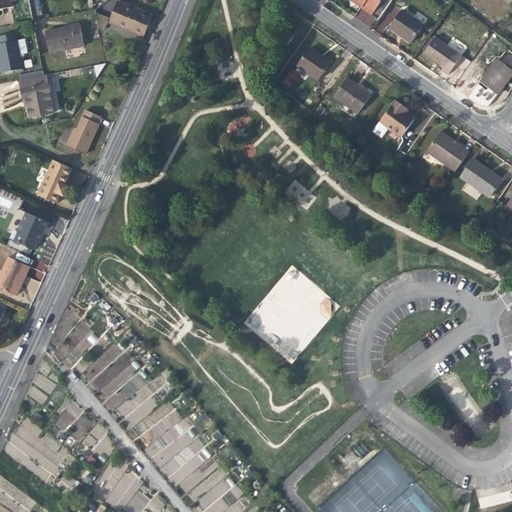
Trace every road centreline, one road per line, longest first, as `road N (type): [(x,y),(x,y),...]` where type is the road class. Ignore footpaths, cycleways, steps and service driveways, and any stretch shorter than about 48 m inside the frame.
road 1 (residential): [(12,370),(177,0)]
road 2 (residential): [(492,133),(301,0)]
road 3 (unclassified): [(481,315),(450,292),(416,287),(387,298),(361,341),(357,369),(372,395)]
road 4 (unclassified): [(372,395),(451,458),(477,468),(500,459),(511,438)]
road 5 (residential): [(481,315),(372,395)]
